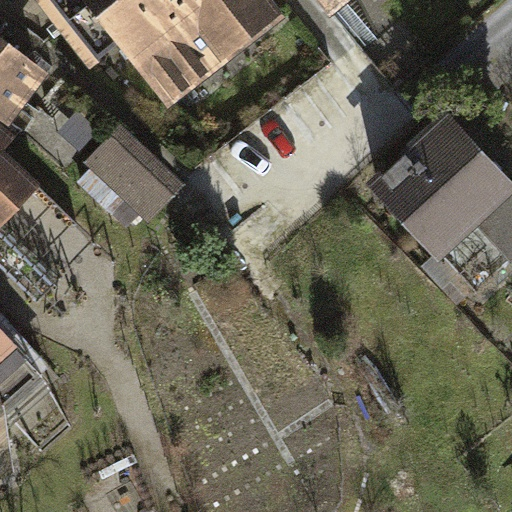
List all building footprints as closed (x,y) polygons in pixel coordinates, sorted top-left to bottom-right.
[(121,40),(166,97),(277,11),(268,0),(48,0),(95,60),(121,40)] [(0,118),(14,129),(53,78),(0,36),(0,118)] [(511,190),(446,119),(379,181),(477,287),(511,254),(511,190)] [(180,182),(116,125),(83,162),(146,219),(180,182)] [(0,126),(0,237),(44,193),(6,155),(17,144),(0,126)] [(0,411),(41,376),(0,329),(0,411)]
